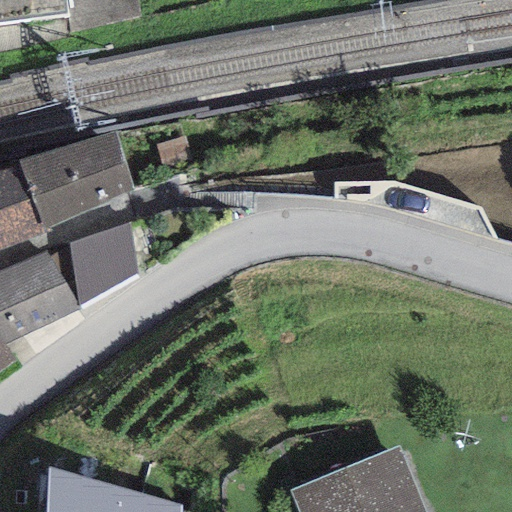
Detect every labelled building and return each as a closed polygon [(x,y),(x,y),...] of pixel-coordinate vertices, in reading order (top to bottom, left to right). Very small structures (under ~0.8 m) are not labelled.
[(0,0),(0,26),(67,15),(64,0),(0,0)] [(135,0),(64,0),(67,15),(67,34),(138,17),(135,0)] [(114,132),(17,161),(19,167),(41,230),(132,191),(114,132)] [(0,251),(43,236),(41,230),(19,167),(0,173),(0,251)] [(128,223),(67,244),(67,248),(75,300),(76,307),(135,275),(128,223)] [(67,248),(47,256),(75,300),(67,248)] [(45,252),(0,272),(0,340),(4,345),(79,310),(76,307),(75,300),(47,256),(45,252)] [(0,371),(14,360),(4,345),(0,340),(0,371)] [(425,511),(398,446),(288,491),(297,511),(425,511)] [(180,511),(181,505),(47,466),(44,511),(180,511)]
